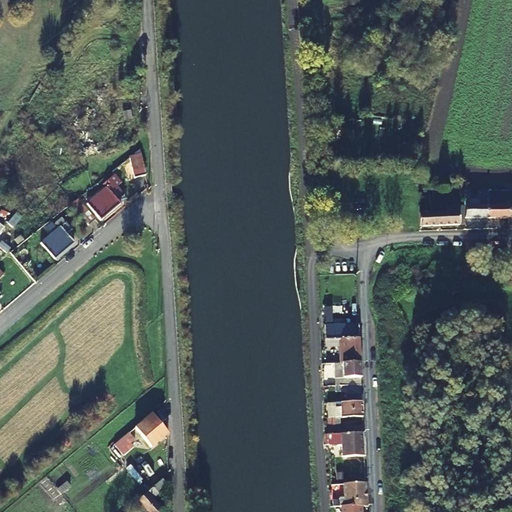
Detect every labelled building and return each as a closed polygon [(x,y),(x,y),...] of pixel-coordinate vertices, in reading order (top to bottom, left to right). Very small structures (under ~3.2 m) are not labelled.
[(364,20),(363,4),(348,6),(351,25),(359,24),(359,20),(364,20)] [(106,89),(95,92),(100,114),(111,111),(106,89)] [(71,115),(80,160),(103,155),(98,132),(83,135),(80,120),(94,117),(93,110),(71,115)] [(146,177),(140,153),(129,161),(134,180),(146,177)] [(105,184),(106,186),(87,202),(100,220),(119,204),(114,198),(119,194),(112,185),(117,181),(113,175),(108,179),(109,180),(105,184)] [(492,191),(492,205),(509,204),(509,190),(492,191)] [(88,225),(95,219),(80,200),(77,200),(70,206),(75,213),(77,211),(88,225)] [(509,217),(509,204),(492,205),(489,205),(489,217),(509,217)] [(464,205),(465,218),(473,218),(484,217),(489,217),(489,205),(482,205),(469,205),(464,205)] [(457,207),(419,209),(420,226),(460,225),(460,213),(457,213),(457,207)] [(16,213),(7,224),(12,228),(22,217),(16,213)] [(71,242),(66,235),(71,230),(64,222),(41,242),(53,257),(71,242)] [(359,323),(334,325),(326,326),(326,341),(360,339),(359,323)] [(339,347),(340,364),(361,363),(360,339),(326,341),(326,347),(339,347)] [(335,364),(336,379),(340,379),(361,377),(361,363),(340,364),(335,364)] [(362,385),(361,377),(340,379),(340,387),(362,385)] [(349,395),(349,402),(364,401),(363,393),(349,395)] [(349,402),(343,402),(343,408),(343,417),(343,418),(365,416),(364,401),(349,402)] [(144,439),(152,449),(159,444),(166,437),(158,427),(150,417),(118,442),(124,450),(139,438),(141,442),(144,439)] [(331,419),(332,433),(339,433),(337,418),(331,419)] [(352,425),(353,433),(365,432),(365,424),(352,425)] [(340,444),(340,457),(367,456),(365,432),(353,433),(339,433),(332,433),(332,445),(340,444)] [(344,484),(344,500),(344,507),(363,507),(369,506),(368,484),(344,484)] [(146,511),(138,501),(129,508),(132,511),(146,511)]
